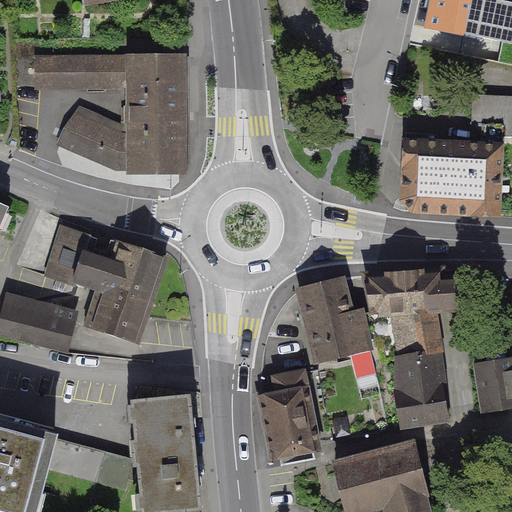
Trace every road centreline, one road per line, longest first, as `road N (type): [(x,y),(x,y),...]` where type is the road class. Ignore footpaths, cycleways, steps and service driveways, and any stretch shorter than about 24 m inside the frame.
road 1 (residential): [(230,373),(109,382),(0,363)]
road 2 (secondary): [(299,228),(511,246)]
road 3 (residential): [(0,166),(72,198),(200,225)]
road 4 (secondary): [(247,176),(230,0)]
road 5 (secondary): [(230,373),(242,511)]
